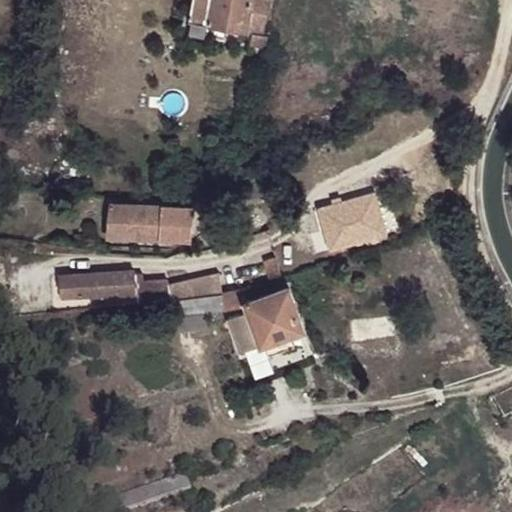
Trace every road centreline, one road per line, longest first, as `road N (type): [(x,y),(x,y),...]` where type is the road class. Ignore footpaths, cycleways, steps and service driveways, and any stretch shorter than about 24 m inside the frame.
road 1 (track): [(484,107),(311,195),(296,227),(276,238),(187,263),(30,258)]
road 2 (track): [(511,317),(472,221),(469,168),(511,8)]
